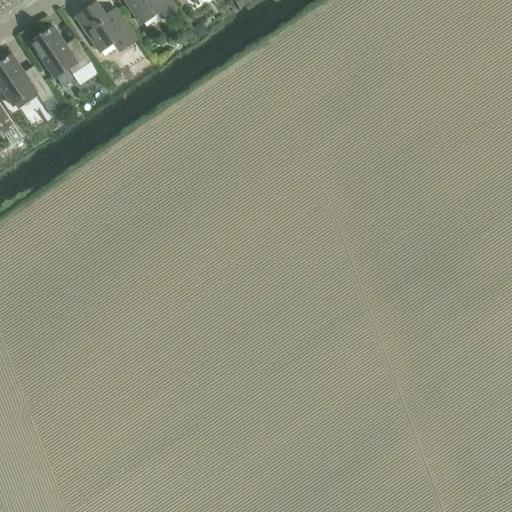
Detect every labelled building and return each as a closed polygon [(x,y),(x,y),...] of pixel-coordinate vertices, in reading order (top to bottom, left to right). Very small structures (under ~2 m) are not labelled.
[(166,17),(177,10),(170,0),(124,0),(141,25),(162,11),(166,17)] [(120,53),(138,41),(122,18),(112,24),(98,3),(96,5),(94,2),(83,10),(85,12),(76,18),(100,53),(114,43),(120,53)] [(72,75),(91,62),(78,42),(68,49),(54,28),(31,43),(54,78),(69,69),(72,75)] [(191,30),(181,36),(187,44),(196,38),(191,30)] [(44,104),(54,96),(37,70),(27,77),(13,56),(0,63),(0,87),(13,106),(35,91),(44,104)] [(0,128),(4,135),(15,128),(0,104),(0,128)]
